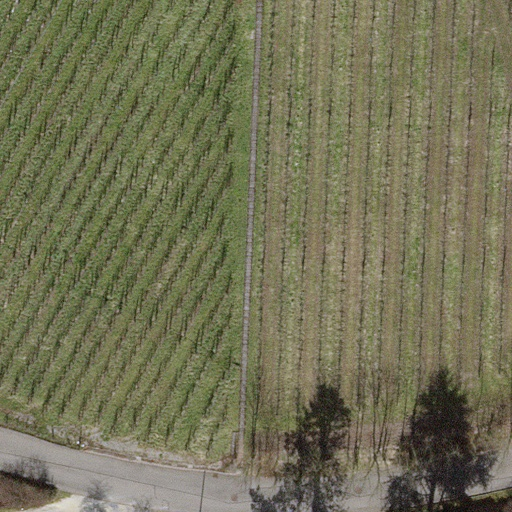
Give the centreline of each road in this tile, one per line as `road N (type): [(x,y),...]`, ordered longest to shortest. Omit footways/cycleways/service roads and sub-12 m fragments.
road 1 (residential): [(116,479),(338,495),(511,465)]
road 2 (residential): [(0,446),(116,479)]
